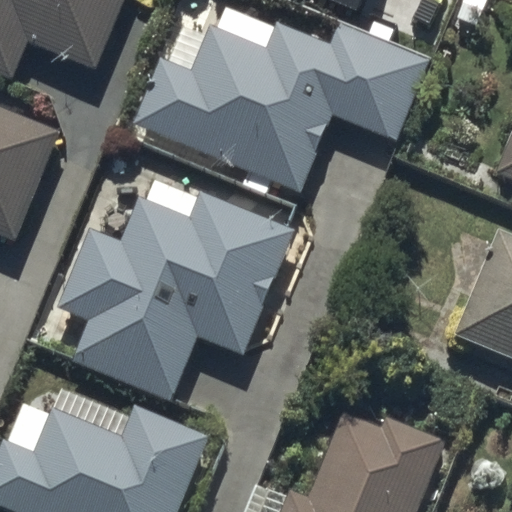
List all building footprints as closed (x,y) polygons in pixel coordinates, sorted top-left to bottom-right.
[(127,0),(0,0),(0,90),(11,95),(25,60),(92,88),(127,0)] [(365,0),(311,0),(357,19),(365,0)] [(160,77),(133,141),(299,210),(330,133),(394,160),(429,75),(338,37),(327,63),(227,22),(216,47),(209,43),(206,50),(181,39),(164,79),(160,77)] [(56,151),(0,126),(0,254),(9,259),(56,151)] [(511,201),(511,148),(493,193),(511,201)] [(155,196),(145,218),(137,215),(119,258),(89,246),(57,325),(87,338),(72,376),(170,417),(196,353),(243,372),(293,249),(199,211),(198,213),(155,196)] [(511,255),(497,249),(452,355),(511,380),(511,255)] [(182,511),(205,453),(131,425),(128,433),(62,407),(54,427),(50,425),(49,429),(22,419),(7,459),(2,457),(0,461),(0,511),(182,511)] [(287,511),(421,511),(446,460),(386,433),(381,444),(346,428),(307,511),(303,511),(290,506),(287,511)]
